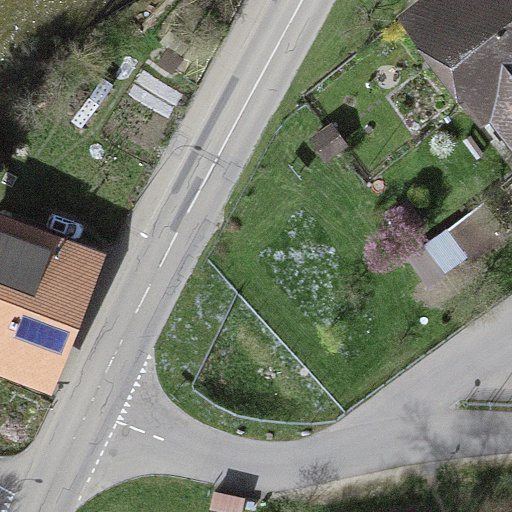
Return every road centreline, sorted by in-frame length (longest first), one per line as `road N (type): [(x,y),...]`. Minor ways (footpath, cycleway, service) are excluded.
road 1 (tertiary): [(301,0),(83,421)]
road 2 (unclassified): [(511,435),(255,471),(167,459),(83,421)]
